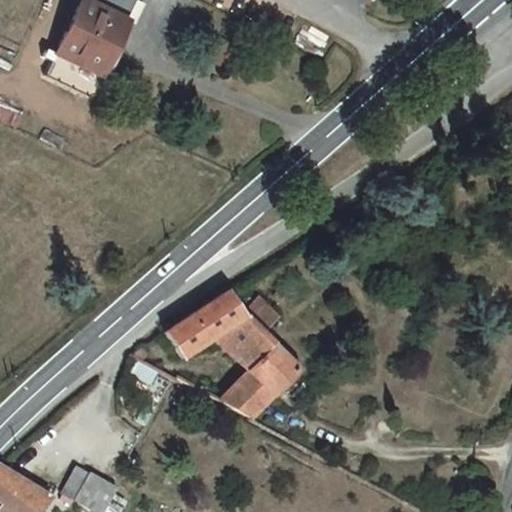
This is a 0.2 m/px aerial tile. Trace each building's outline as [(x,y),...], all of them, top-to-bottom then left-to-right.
[(130,0),(80,0),(58,52),(102,74),(134,2),(130,0)] [(237,44),(219,36),(208,57),(225,66),(237,44)] [(246,307),(229,282),(224,285),(179,318),(166,327),(186,352),(224,328),(258,360),(221,398),(253,415),(301,362),(271,333),(289,314),(262,290),(246,307)] [(0,511),(4,508),(7,511),(38,511),(53,493),(3,462),(0,464),(0,511)] [(113,511),(127,490),(100,474),(87,498),(113,511)]
